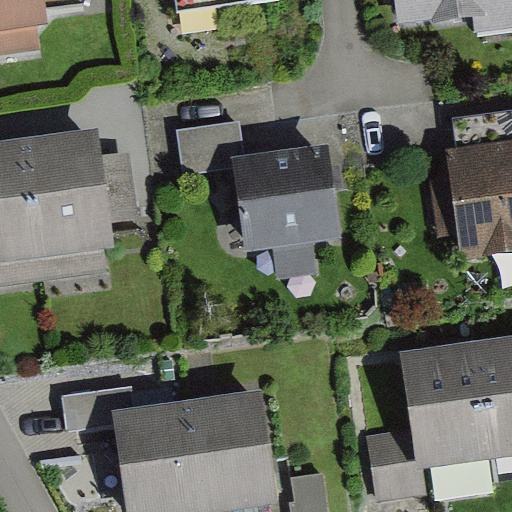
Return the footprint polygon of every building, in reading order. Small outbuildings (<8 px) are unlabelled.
[(0,0),(0,62),(41,57),(38,39),(49,38),(46,12),(44,0),(0,0)] [(44,0),(46,12),(106,4),(105,0),(44,0)] [(170,0),(172,12),(263,0),(170,0)] [(383,0),(385,40),(505,35),(503,0),(383,0)] [(450,159),(431,160),(436,268),(511,263),(511,126),(448,129),(450,159)] [(248,168),(242,127),(178,136),(184,182),(234,175),(233,170),(248,168)] [(92,156),(0,164),(0,279),(92,271),(90,245),(134,241),(127,169),(94,172),(92,156)] [(246,264),(342,251),(329,157),(248,168),(233,170),(234,175),(246,264)] [(511,347),(474,353),(491,471),(511,468),(511,347)] [(424,481),(491,471),(474,353),(400,364),(409,433),(416,482),(424,481)] [(138,421),(134,392),(62,402),(67,441),(114,434),(113,424),(138,421)] [(277,511),(263,404),(188,414),(201,511),(277,511)] [(124,511),(201,511),(188,414),(138,421),(113,424),(114,434),(124,511)] [(409,433),(367,439),(377,508),(427,501),(424,481),(416,482),(409,433)]
